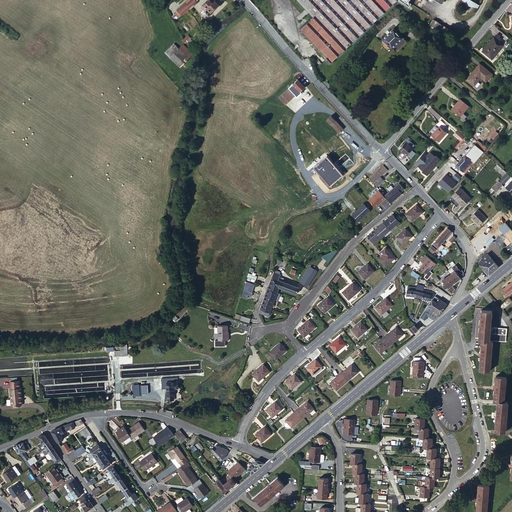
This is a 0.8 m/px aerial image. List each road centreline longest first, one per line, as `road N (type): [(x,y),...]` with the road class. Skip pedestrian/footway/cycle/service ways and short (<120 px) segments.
road 1 (residential): [(381,150),(243,0)]
road 2 (residential): [(440,212),(376,291),(303,352)]
road 3 (residential): [(507,0),(381,150)]
road 4 (residential): [(285,328),(355,240),(416,187)]
road 5 (secondary): [(452,312),(322,422)]
road 6 (residential): [(450,488),(471,472),(484,446),(459,341)]
road 7 (residential): [(459,341),(428,404),(453,456),(450,488)]
road 8 (residential): [(235,443),(159,416),(89,413)]
